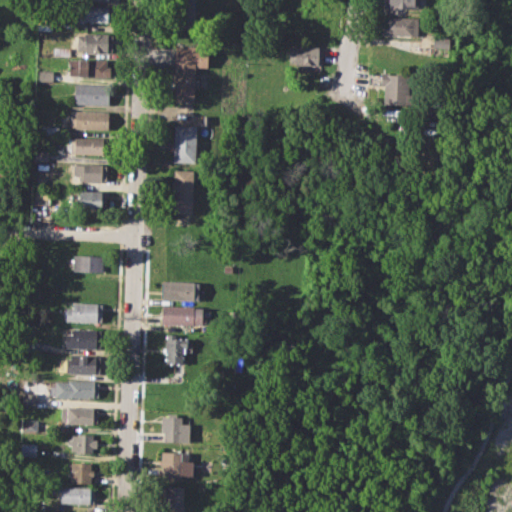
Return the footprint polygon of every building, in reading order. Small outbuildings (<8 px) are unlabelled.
[(178,0),(195,0),(195,22),(188,22),(187,28),(178,28),(178,0)] [(419,0),(419,9),(388,8),(388,0),(419,0)] [(79,5),(113,6),(113,22),(79,20),(79,5)] [(382,15),(418,17),(417,36),(381,34),(382,15)] [(37,18),(53,19),(52,28),(37,28),(37,18)] [(77,33),(112,34),(111,52),(76,50),(77,33)] [(432,36),(449,37),(448,48),(431,47),(432,36)] [(176,45),(195,46),(195,49),(207,49),(207,68),(193,68),(193,101),(175,100),(176,45)] [(290,46),(322,47),(322,63),(289,63),(290,46)] [(53,47),(69,48),(69,57),(52,56),(53,47)] [(69,60),(111,62),(110,78),(68,75),(69,60)] [(38,70),(54,71),(53,81),(38,81),(38,70)] [(380,71),(411,73),(410,104),(384,103),(385,84),(380,84),(380,71)] [(74,83),(108,84),(108,104),(74,103),(74,83)] [(74,111),(108,112),(108,128),(68,127),(69,117),(74,118),(74,111)] [(173,124),(196,125),(195,161),(172,161),(173,124)] [(45,125),(60,126),(59,134),(45,133),(45,125)] [(70,137),(107,138),(106,154),(70,153),(70,137)] [(34,150),(48,151),(47,162),(34,161),(34,150)] [(73,163),(106,164),(105,182),(78,181),(78,174),(73,174),(73,163)] [(173,168),(193,169),(192,212),(172,212),(173,168)] [(34,189),(50,190),(49,204),(33,203),(34,189)] [(75,190),(106,191),(105,210),(71,209),(71,195),(75,195),(75,190)] [(74,254),(103,256),(102,272),(73,271),(74,254)] [(163,280),(199,281),(198,301),(162,300),(163,280)] [(71,301),(102,302),(101,322),(65,321),(65,306),(71,307),(71,301)] [(162,305),(202,306),(201,325),(161,324),(162,305)] [(72,328),(102,329),(101,348),(64,346),(65,334),(71,334),(72,328)] [(166,332),(178,332),(178,339),(187,339),(187,347),(182,347),(182,361),(165,361),(166,332)] [(28,340),(42,340),(41,351),(27,351),(28,340)] [(70,354),(100,355),(100,373),(63,372),(64,359),(70,360),(70,354)] [(54,380),(98,381),(97,398),(53,397),(54,380)] [(35,393),(23,393),(23,404),(35,404),(35,393)] [(60,407),(96,408),(96,424),(60,423),(60,407)] [(160,416),(181,416),(181,424),(191,424),(190,442),(159,441),(160,416)] [(65,434),(92,435),(92,440),(96,440),(96,447),(91,446),(91,453),(64,452),(65,434)] [(22,443),(32,443),(32,454),(21,454),(22,443)] [(161,451),(183,452),(183,459),(192,460),(191,474),(180,474),(180,478),(162,477),(163,466),(160,465),(161,451)] [(71,461),(90,461),(90,468),(95,468),(95,476),(90,476),(90,483),(70,482),(71,461)] [(161,485),(183,486),(182,509),(160,509),(161,485)] [(56,487),(94,488),(94,504),(60,503),(61,493),(56,493),(56,487)]
